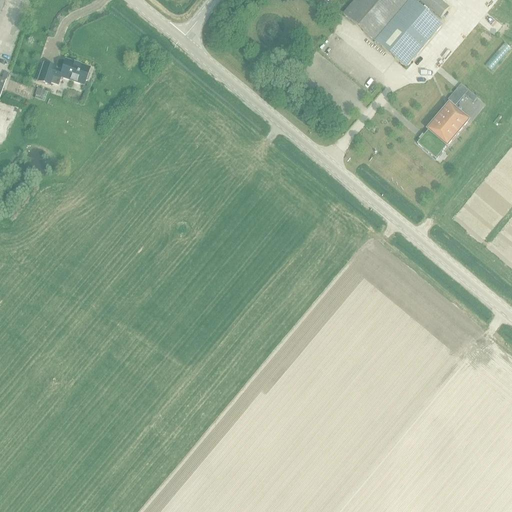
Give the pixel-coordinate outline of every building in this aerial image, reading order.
[(442,27),(409,0),(357,0),(343,16),(406,69),(442,27)] [(450,9),(439,0),(417,0),(441,20),(450,9)] [(54,70),(42,66),(36,84),(48,88),(51,79),(59,82),(59,80),(82,88),(84,84),(86,82),(88,76),(87,73),(89,69),(65,61),(61,73),(54,71),(54,70)] [(461,85),(448,100),(455,106),(468,91),(461,85)] [(37,89),(35,96),(41,98),(44,91),(37,89)] [(428,130),(428,131),(424,136),(422,135),(419,139),(420,140),(417,144),(435,160),(447,146),(447,147),(468,121),(449,105),(428,130)] [(441,244),(439,247),(448,253),(450,250),(441,244)]
